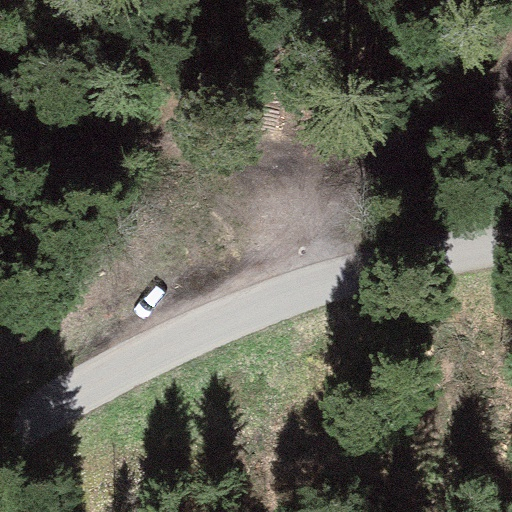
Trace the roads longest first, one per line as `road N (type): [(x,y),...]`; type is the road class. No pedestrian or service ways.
road 1 (unclassified): [(0,446),(191,328),(370,274),(511,243)]
road 2 (track): [(499,0),(429,105),(269,194),(191,328)]
road 3 (track): [(0,85),(269,194)]
